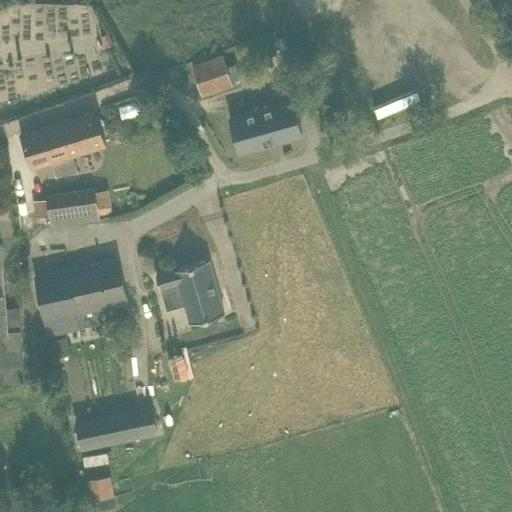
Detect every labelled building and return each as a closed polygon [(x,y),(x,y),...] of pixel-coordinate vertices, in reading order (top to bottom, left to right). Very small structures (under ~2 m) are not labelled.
[(100,35),(105,45),(113,41),(108,31),(100,35)] [(232,85),(227,71),(223,55),(192,65),(201,95),(232,85)] [(292,99),(230,117),(240,152),(302,134),(292,99)] [(96,110),(20,133),(31,166),(52,160),(56,175),(77,169),(73,154),(106,143),(96,110)] [(94,189),(48,196),(50,214),(51,220),(52,225),(98,217),(97,208),(94,189)] [(0,382),(24,381),(20,330),(8,331),(5,292),(5,290),(4,290),(4,289),(1,246),(2,246),(1,244),(0,243),(0,382)] [(68,269),(75,299),(71,299),(76,322),(77,326),(100,321),(97,307),(126,300),(117,258),(68,269)] [(175,269),(156,274),(167,309),(185,304),(191,322),(225,312),(209,258),(175,268),(175,269)] [(68,269),(34,276),(46,333),(62,329),(62,325),(76,322),(71,299),(75,299),(68,269)] [(53,338),(56,356),(72,353),(68,335),(53,338)] [(182,354),(169,358),(175,378),(187,374),(182,354)] [(57,379),(44,381),(47,398),(60,396),(57,379)] [(149,406),(77,421),(81,445),(154,430),(149,406)] [(111,474),(85,479),(88,499),(114,494),(111,474)]
